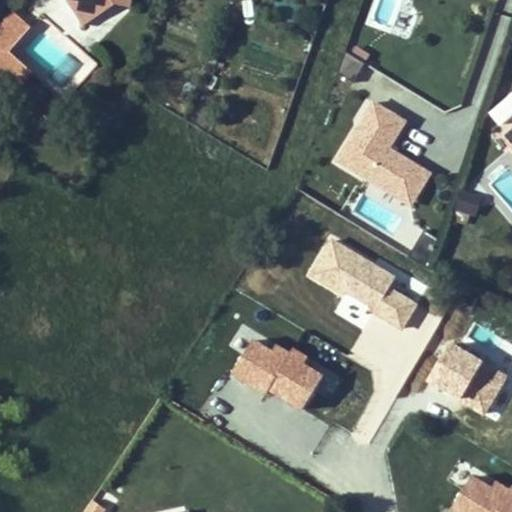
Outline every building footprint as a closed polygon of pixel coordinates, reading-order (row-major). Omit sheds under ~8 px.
[(85,25),(114,5),(111,1),(87,17),(75,0),(68,0),(68,1),(85,25)] [(75,0),(87,17),(111,1),(114,5),(120,0),(75,0)] [(130,9),(132,0),(120,0),(114,5),(130,9)] [(34,74),(9,54),(31,27),(10,9),(0,21),(0,81),(17,95),(34,74)] [(503,43),(511,17),(495,13),(488,39),(503,43)] [(354,81),(363,63),(344,54),(335,71),(354,81)] [(413,209),(432,173),(390,150),(407,120),(369,100),(333,165),(413,209)] [(477,203),(459,197),(453,218),(471,223),(477,203)]
